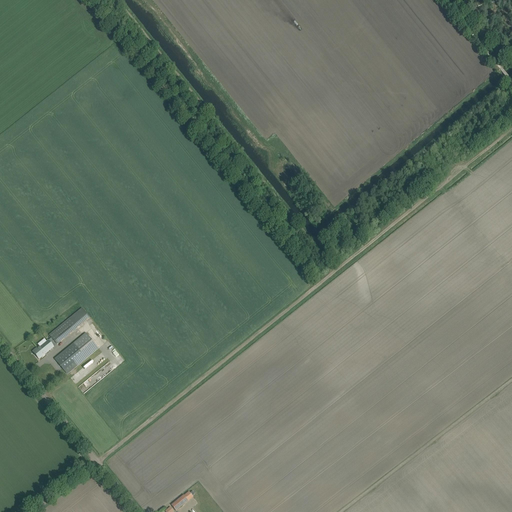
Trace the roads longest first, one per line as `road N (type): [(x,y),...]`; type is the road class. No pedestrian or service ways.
road 1 (track): [(97,461),(511,129)]
road 2 (tertiary): [(138,511),(0,340)]
road 3 (track): [(511,380),(340,511)]
